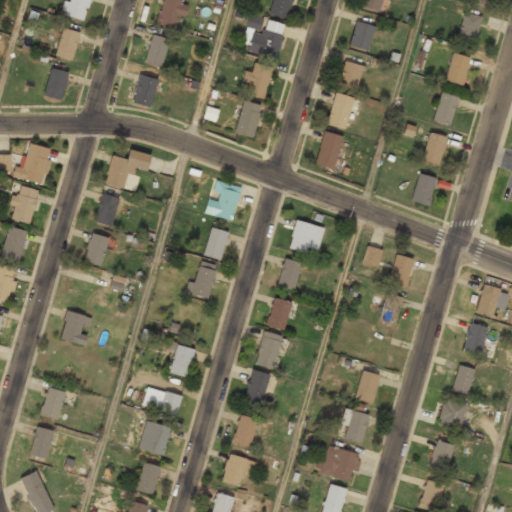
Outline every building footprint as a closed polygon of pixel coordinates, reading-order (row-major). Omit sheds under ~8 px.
[(91,0),(64,0),(59,7),(75,20),(91,0)] [(183,15),(188,1),(184,0),(162,0),(155,23),(173,28),(177,14),(183,15)] [(285,18),(292,0),(271,0),(267,11),(285,18)] [(381,0),(361,0),(360,7),(379,11),(381,0)] [(457,36),(474,41),(481,16),(463,11),(457,36)] [(283,23),(262,19),(262,20),(248,17),(246,26),(251,27),(247,52),(277,57),(283,23)] [(373,25),(354,20),(348,45),(367,50),(373,25)] [(54,55),(71,60),(79,32),(61,28),(54,55)] [(143,62),(160,67),(168,39),(151,34),(143,62)] [(462,85),(470,58),(451,52),(443,79),(462,85)] [(361,66),(343,60),(335,84),(354,89),(361,66)] [(263,64),(242,68),(248,98),(270,93),(263,64)] [(68,72),(51,67),(42,94),(60,100),(68,72)] [(131,101),(148,107),(157,79),(139,74),(131,101)] [(457,96),(439,91),(432,118),(449,123),(457,96)] [(352,97),(333,92),(325,124),(344,129),(352,97)] [(252,137),(260,104),(241,99),(233,132),(252,137)] [(334,168),(340,135),(320,131),(315,165),(334,168)] [(421,161),(440,164),(444,135),(426,132),(421,161)] [(16,177),(42,183),(51,148),(25,141),(16,177)] [(111,155),(104,182),(125,187),(130,167),(146,171),(150,154),(128,149),(126,159),(111,155)] [(9,155),(0,154),(0,171),(9,172),(9,155)] [(410,200),(427,205),(436,178),(418,172),(410,200)] [(232,219),(239,186),(216,181),(212,198),(207,197),(204,213),(232,219)] [(27,224),(38,190),(16,183),(5,217),(27,224)] [(92,220),(109,225),(118,198),(101,192),(92,220)] [(314,255),(323,228),(295,219),(287,246),(314,255)] [(0,257),(17,262),(26,231),(8,225),(0,253),(0,257)] [(219,259),(227,231),(210,226),(202,254),(219,259)] [(108,237),(90,232),(81,260),(100,266),(108,237)] [(381,250),(365,246),(361,262),(376,266),(381,250)] [(411,257),(392,254),(389,283),(408,285),(411,257)] [(301,262),(283,257),(275,285),(293,290),(301,262)] [(185,291),(206,298),(217,266),(200,260),(192,282),(188,280),(185,291)] [(16,268),(0,264),(0,298),(9,301),(16,268)] [(474,312),(491,317),(500,288),(482,283),(474,312)] [(402,297),(385,292),(378,321),(395,325),(402,297)] [(264,324),(282,329),(290,301),(272,296),(264,324)] [(88,317),(67,310),(58,338),(83,346),(87,334),(83,333),(88,317)] [(460,350),(478,356),(488,328),(471,322),(460,350)] [(254,364),(272,368),(280,335),(262,330),(254,364)] [(185,378),(194,350),(176,343),(166,372),(185,378)] [(474,369),(457,365),(450,391),(466,396),(474,369)] [(268,374),(250,369),(241,404),(259,409),(268,374)] [(379,376),(361,370),(353,397),(371,403),(379,376)] [(65,392),(47,386),(38,416),(56,421),(65,392)] [(180,396),(146,386),(140,405),(175,415),(180,396)] [(436,422),(457,430),(466,406),(445,398),(436,422)] [(348,439),(366,437),(362,411),(344,413),(348,439)] [(256,418),(238,414),(232,442),(249,446),(256,418)] [(144,450),(162,456),(171,427),(153,422),(144,450)] [(27,456),(45,461),(53,431),(35,426),(27,456)] [(453,446),(436,440),(426,466),(444,472),(453,446)] [(316,473),(352,480),(358,452),(322,445),(316,473)] [(253,476),(249,455),(222,460),(226,483),(239,481),(239,478),(253,476)] [(151,495),(160,466),(142,462),(134,490),(151,495)] [(18,479),(34,511),(47,511),(53,509),(34,471),(18,479)] [(435,511),(443,484),(425,479),(417,506),(435,511)] [(339,511),(345,488),(327,483),(320,511),(339,511)] [(228,511),(233,497),(216,492),(210,511),(228,511)] [(144,511),(146,504),(128,501),(126,511),(144,511)]
